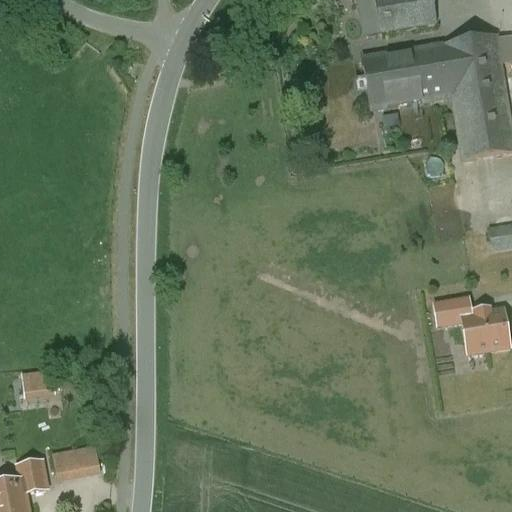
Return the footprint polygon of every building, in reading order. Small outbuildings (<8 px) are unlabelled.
[(426,0),(361,0),(364,17),(375,15),(379,40),(431,31),(426,0)] [(492,45),(443,52),(451,104),(461,170),(510,162),(492,45)] [(443,52),(361,65),(369,116),(451,104),(443,52)] [(511,236),(487,240),(490,260),(511,257),(511,236)] [(467,302),(434,307),(437,329),(462,325),(462,321),(470,319),(467,302)] [(487,313),(475,315),(476,318),(470,319),(462,321),(462,325),(468,357),(487,354),(487,353),(507,350),(502,314),(488,316),(487,313)] [(56,372),(25,377),(29,406),(60,402),(56,372)] [(95,451),(80,453),(84,473),(98,470),(95,451)] [(80,453),(52,459),(55,478),(84,473),(80,453)] [(20,484),(0,487),(0,511),(26,511),(24,498),(45,494),(40,465),(17,470),(20,484)]
